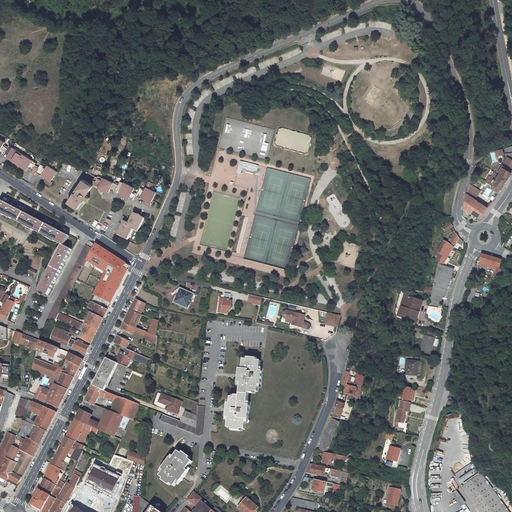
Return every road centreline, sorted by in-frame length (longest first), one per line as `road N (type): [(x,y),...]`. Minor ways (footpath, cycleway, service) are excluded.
road 1 (secondary): [(139,265),(180,175),(178,114),(196,89),(385,0)]
road 2 (tertiary): [(466,265),(421,450),(421,511)]
road 3 (secondary): [(406,0),(428,18),(443,48),(466,111),(468,161)]
road 4 (residential): [(139,265),(0,173)]
road 5 (residential): [(205,444),(216,329),(262,338)]
road 6 (residential): [(301,466),(335,388),(342,338)]
